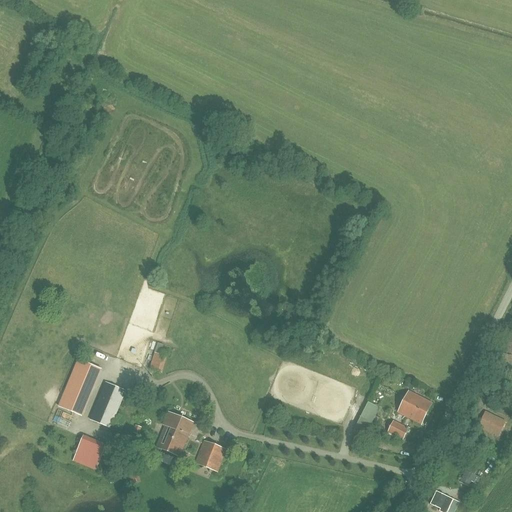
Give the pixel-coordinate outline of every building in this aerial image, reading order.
[(150,369),(159,371),(164,356),(154,353),(150,369)] [(506,365),(507,355),(499,353),(497,366),(505,368),(506,365)] [(94,383),(73,374),(59,407),(81,416),(94,383)] [(106,382),(90,420),(111,428),(126,391),(106,382)] [(409,392),(398,413),(421,424),(432,404),(409,392)] [(369,403),(354,431),(365,436),(379,408),(369,403)] [(506,422),(485,412),(478,427),(499,437),(506,422)] [(168,413),(163,425),(166,426),(157,447),(180,457),(194,423),(168,413)] [(387,433),(388,434),(385,439),(394,444),(397,438),(403,441),(410,428),(394,420),(387,433)] [(133,433),(140,435),(142,428),(135,425),(133,433)] [(84,436),(75,459),(100,467),(108,445),(84,436)] [(218,472),(226,449),(205,441),(196,464),(218,472)] [(470,484),(471,482),(474,475),(465,471),(461,480),(470,484)] [(441,511),(454,511),(459,502),(437,492),(431,504),(441,509),(440,511),(441,511)]
